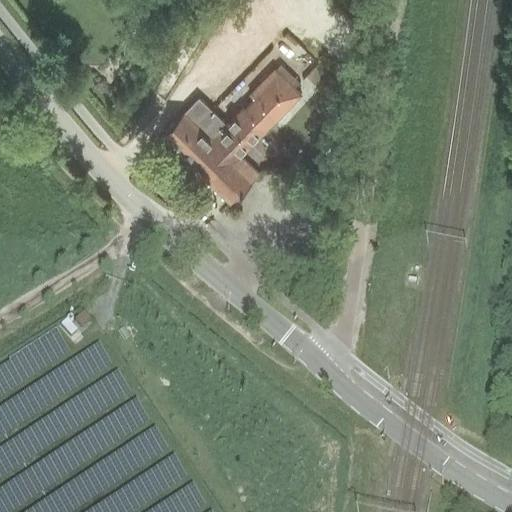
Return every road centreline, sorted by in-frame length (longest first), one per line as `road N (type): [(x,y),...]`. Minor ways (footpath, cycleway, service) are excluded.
road 1 (tertiary): [(288,336),(126,196),(0,45)]
road 2 (unclassified): [(327,371),(350,314),(392,0)]
road 3 (tertiary): [(327,371),(405,437),(511,505)]
